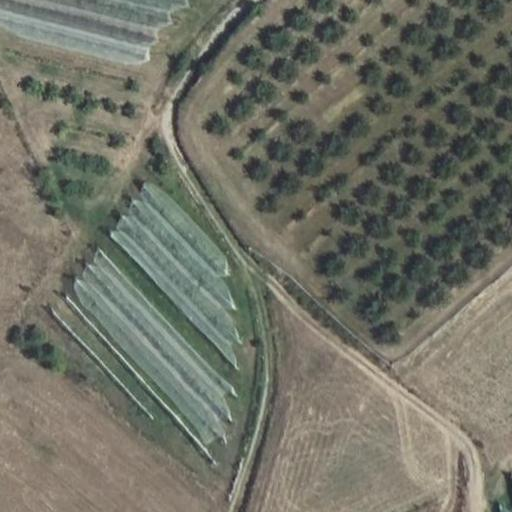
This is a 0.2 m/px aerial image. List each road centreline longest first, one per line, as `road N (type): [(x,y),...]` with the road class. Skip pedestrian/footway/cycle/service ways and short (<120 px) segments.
road 1 (track): [(261,0),(167,112),(178,163),(261,284),(271,406),(235,511)]
road 2 (track): [(261,284),(461,446),(472,477),(463,511)]
road 3 (track): [(263,511),(300,348)]
